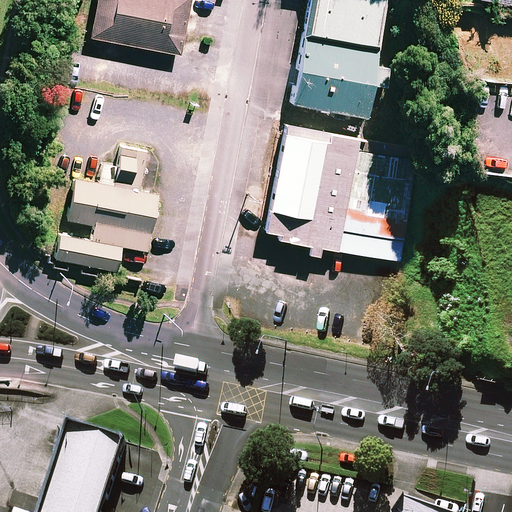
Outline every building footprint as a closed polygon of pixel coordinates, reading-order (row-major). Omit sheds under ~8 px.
[(189,0),(97,0),(93,30),(184,42),(189,0)] [(367,101),(384,0),(302,0),(288,87),(367,101)] [(482,13),(457,8),(453,29),(473,34),(472,41),(504,47),(510,19),(497,16),(482,13)] [(361,123),(284,110),(265,223),(342,236),(361,123)] [(113,178),(71,171),(57,254),(116,264),(120,239),(146,243),(155,185),(134,182),(140,147),(119,143),(113,178)] [(511,229),(498,228),(491,274),(511,278),(511,229)] [(37,511),(100,511),(123,443),(68,425),(37,511)] [(462,511),(464,507),(409,488),(390,511),(462,511)]
